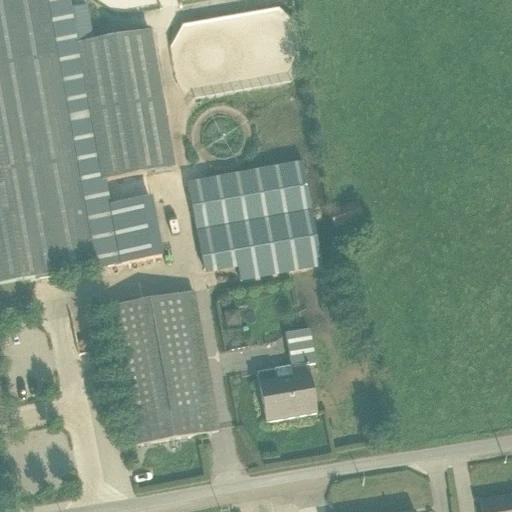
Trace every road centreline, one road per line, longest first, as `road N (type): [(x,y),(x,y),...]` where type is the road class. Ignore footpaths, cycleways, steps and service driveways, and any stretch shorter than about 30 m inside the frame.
road 1 (unclassified): [(78,511),(511,442)]
road 2 (unknown): [(73,408),(57,318),(66,298),(82,287),(174,268)]
